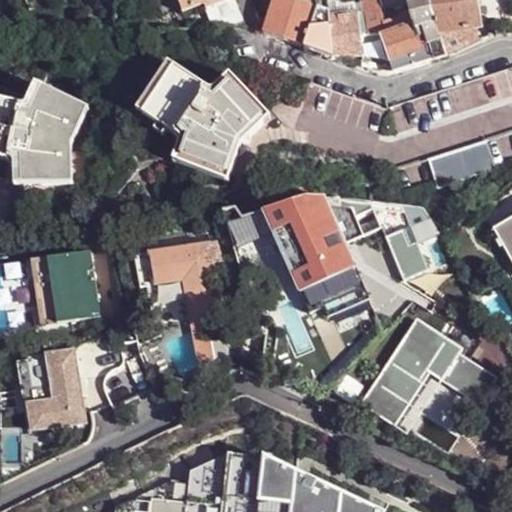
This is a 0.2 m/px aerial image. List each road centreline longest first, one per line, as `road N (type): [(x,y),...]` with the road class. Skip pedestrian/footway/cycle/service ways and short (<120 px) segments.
road 1 (residential): [(510,511),(239,383),(0,505)]
road 2 (residential): [(240,0),(263,46),(385,85),(511,54)]
